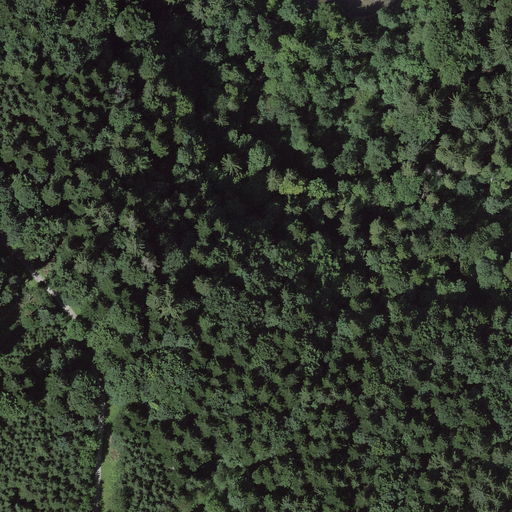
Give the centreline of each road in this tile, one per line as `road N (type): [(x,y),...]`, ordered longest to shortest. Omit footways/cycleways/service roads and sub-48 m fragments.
road 1 (track): [(97,31),(114,183),(191,299),(190,331),(218,368),(268,388),(282,411),(273,455),(192,511)]
road 2 (track): [(97,511),(102,377),(81,324),(0,239)]
